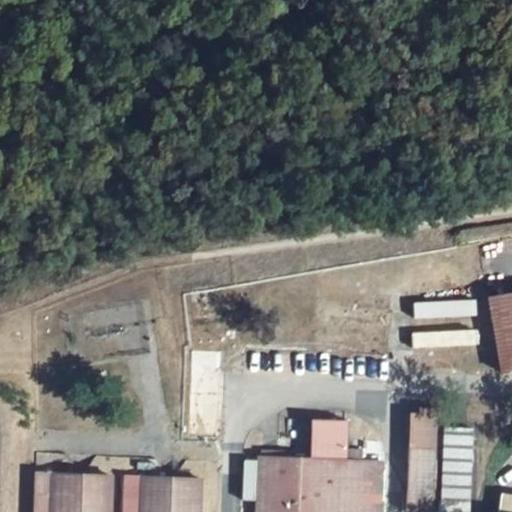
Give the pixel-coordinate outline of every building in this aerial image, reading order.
[(467,301),(464,283),(410,293),(413,310),(467,301)] [(381,316),(378,297),(322,306),(325,325),(381,316)] [(470,316),(415,325),(418,343),(472,333),(470,316)] [(388,344),(385,328),(367,331),(369,347),(388,344)] [(511,334),(490,338),(494,362),(511,359),(511,334)] [(216,339),(184,339),(181,425),(214,425),(216,339)] [(441,421),(413,419),(407,506),(433,507),(441,421)] [(452,482),(452,471),(470,472),(472,428),(443,427),(442,481),(452,482)] [(378,511),(381,453),(256,446),(252,511),(378,511)] [(94,511),(96,465),(21,461),(18,511),(94,511)] [(190,511),(192,468),(117,465),(115,511),(190,511)]
